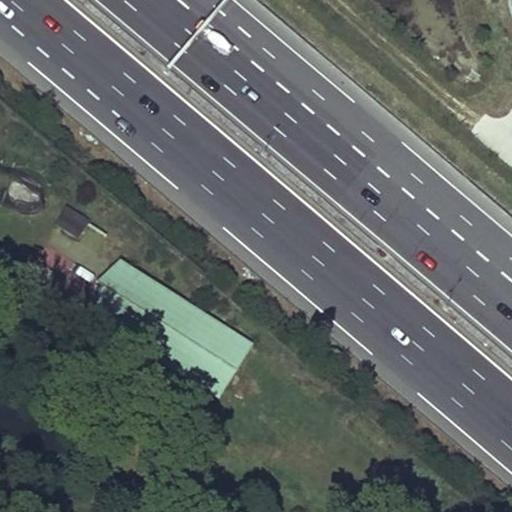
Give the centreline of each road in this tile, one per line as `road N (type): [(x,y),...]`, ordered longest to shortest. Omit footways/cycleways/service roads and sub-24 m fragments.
road 1 (motorway): [(23,0),(511,417)]
road 2 (motorway): [(511,302),(262,94)]
road 3 (motorway): [(262,94),(148,0)]
